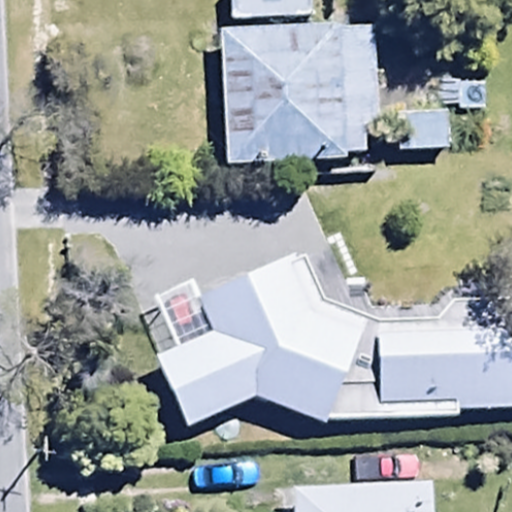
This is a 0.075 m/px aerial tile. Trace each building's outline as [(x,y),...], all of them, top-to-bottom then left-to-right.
[(227,0),(230,22),(309,19),(308,0),(227,0)] [(376,128),(370,27),(217,35),(225,166),(361,159),(359,129),(376,128)] [(393,115),(395,155),(451,153),(449,113),(393,115)] [(511,173),(406,178),(411,222),(511,217),(511,173)] [(322,429),(325,422),(455,422),(455,412),(511,411),(511,335),(506,336),(506,299),(442,299),(432,316),(364,316),(364,294),(341,294),(327,255),(302,264),(299,256),(193,293),(208,336),(153,355),(180,432),(255,399),(322,429)] [(428,511),(427,485),(288,490),(289,511),(428,511)]
